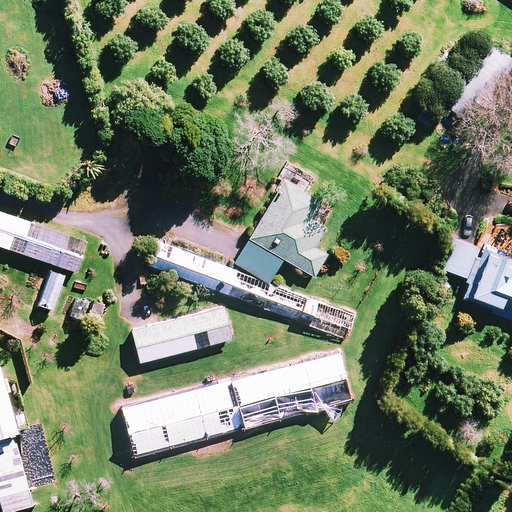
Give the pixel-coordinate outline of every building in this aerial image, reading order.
[(511,65),(511,61),(487,44),(445,104),(472,123),(511,65)] [(122,166),(114,158),(93,178),(101,186),(122,166)] [(319,202),(305,194),(314,178),(288,163),(278,181),(281,183),(236,263),(272,283),(285,261),(314,277),(326,255),(314,248),(324,229),(309,220),(319,202)] [(84,244),(0,216),(0,250),(74,275),(84,244)] [(472,256),(475,248),(452,239),(441,270),(461,277),(461,279),(468,282),(463,296),(500,309),(498,315),(511,320),(511,254),(481,244),(476,258),(472,256)] [(161,243),(152,267),(229,296),(313,328),(345,340),(354,316),(322,304),(238,272),(161,243)] [(62,279),(48,275),(37,309),(51,313),(62,279)] [(230,340),(222,308),(131,331),(139,363),(230,340)] [(239,429),(350,402),(338,355),(228,383),(123,409),(135,456),(239,429)] [(0,442),(10,439),(0,401),(0,442)] [(17,511),(31,508),(14,449),(0,452),(0,508),(1,511),(17,511)]
